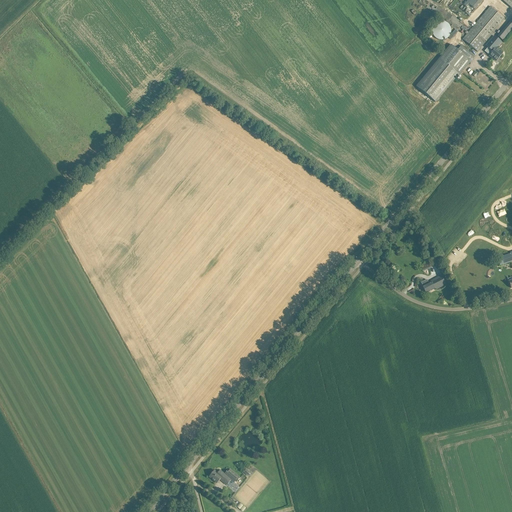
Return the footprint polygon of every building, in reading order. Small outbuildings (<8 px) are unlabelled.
[(511,0),(501,0),(511,8),(511,0)] [(452,25),(451,26),(458,31),(463,23),(434,4),(431,8),(427,6),(426,8),(452,25)] [(463,39),(478,52),(505,19),(490,6),(463,39)] [(436,38),(438,39),(441,40),(444,40),(448,38),(450,35),(451,32),(451,28),(449,25),(446,23),(443,21),(439,22),(435,23),(433,27),(432,30),(432,33),(434,37),(436,38)] [(503,30),(498,36),(500,37),(503,41),(509,34),(511,30),(511,26),(508,24),(503,30)] [(489,56),(496,61),(499,57),(499,56),(501,53),(502,54),(497,50),(499,47),(498,47),(502,42),(494,36),(486,45),(491,50),(492,48),(494,50),(489,56)] [(438,59),(416,86),(436,103),(442,96),(455,80),(456,79),(459,75),(459,76),(471,61),(470,60),(474,56),(461,45),(459,49),(458,50),(455,48),(451,44),(438,59)] [(511,253),(497,258),(500,266),(511,261),(511,253)] [(419,267),(421,272),(434,266),(432,261),(419,267)] [(447,284),(443,274),(430,281),(431,281),(435,289),(435,290),(447,284)] [(429,283),(427,280),(421,283),(423,286),(422,286),(426,293),(435,289),(431,281),(430,282),(431,282),(429,283)] [(214,470),(209,477),(217,483),(220,480),(227,485),(231,480),(234,482),(235,481),(237,482),(240,478),(230,470),(229,471),(228,470),(225,474),(220,470),(218,473),(214,470)] [(244,511),(247,507),(241,503),(238,507),(244,511)]
